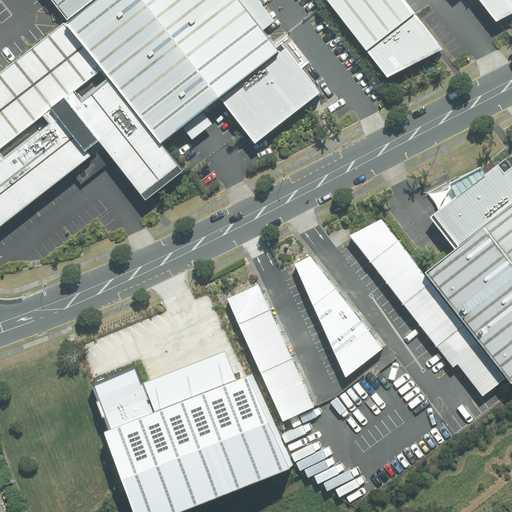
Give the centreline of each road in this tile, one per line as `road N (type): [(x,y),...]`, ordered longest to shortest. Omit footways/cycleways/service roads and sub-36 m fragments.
road 1 (tertiary): [(511,83),(162,261),(0,328)]
road 2 (unknown): [(209,153),(316,375),(327,386),(344,386),(404,348)]
road 3 (unknown): [(298,192),(404,348)]
